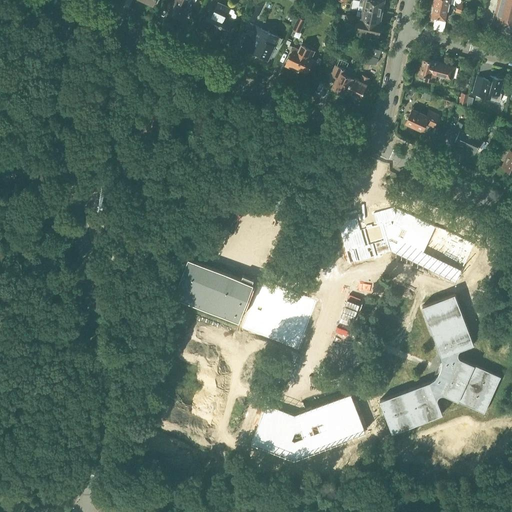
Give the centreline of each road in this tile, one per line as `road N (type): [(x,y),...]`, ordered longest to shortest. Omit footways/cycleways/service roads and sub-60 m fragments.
road 1 (unclassified): [(82,509),(103,394),(58,102),(71,7)]
road 2 (unclassified): [(378,146),(71,7)]
road 3 (unclassified): [(511,207),(378,146)]
road 4 (residential): [(378,146),(404,27)]
